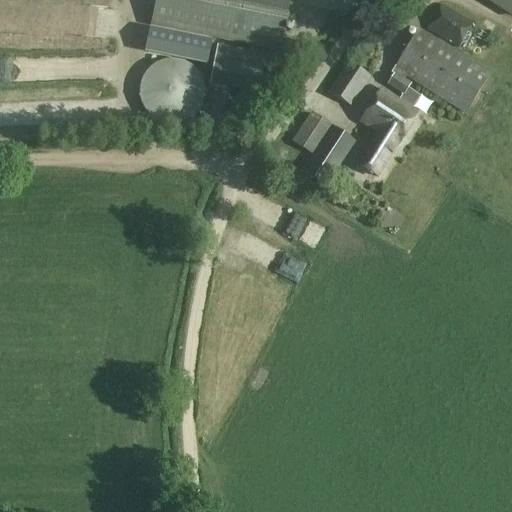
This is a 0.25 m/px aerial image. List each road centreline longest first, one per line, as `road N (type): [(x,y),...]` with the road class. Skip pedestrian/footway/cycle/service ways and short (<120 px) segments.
road 1 (unclassified): [(184,511),(183,398),(213,242),(245,163),(374,0)]
road 2 (track): [(245,163),(164,155),(0,161)]
